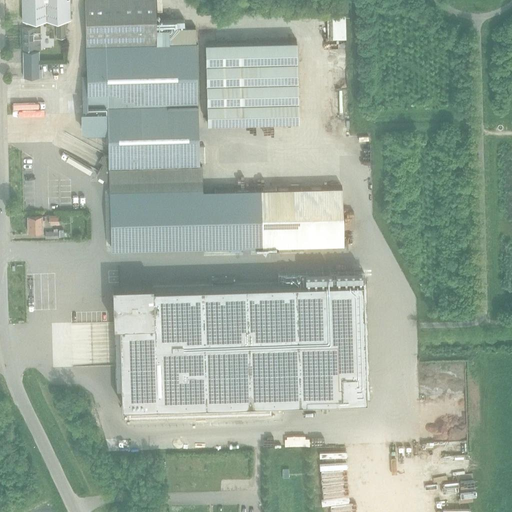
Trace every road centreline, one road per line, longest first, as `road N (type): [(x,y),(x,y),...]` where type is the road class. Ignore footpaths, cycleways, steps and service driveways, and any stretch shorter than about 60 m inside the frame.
road 1 (unknown): [(175,0),(224,20),(293,23),(307,41),(318,85),(318,150),(223,151)]
road 2 (tertiary): [(75,511),(8,359),(0,209)]
